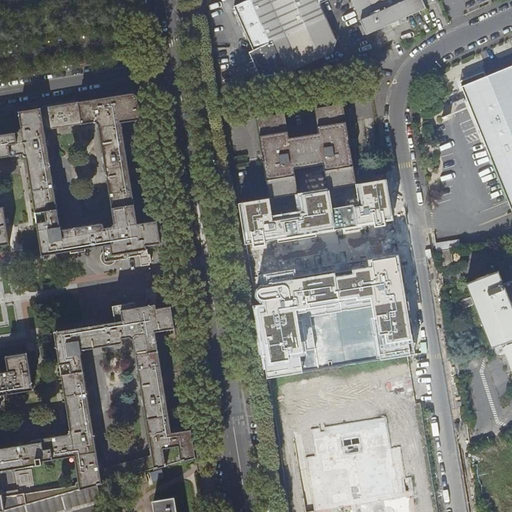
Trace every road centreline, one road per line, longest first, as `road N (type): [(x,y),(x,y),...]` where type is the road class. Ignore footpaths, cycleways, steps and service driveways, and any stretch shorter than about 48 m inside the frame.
road 1 (unclassified): [(511,16),(428,54),(401,89),(396,136),(458,511)]
road 2 (primary): [(175,66),(248,511)]
road 3 (unclassified): [(175,66),(0,94)]
